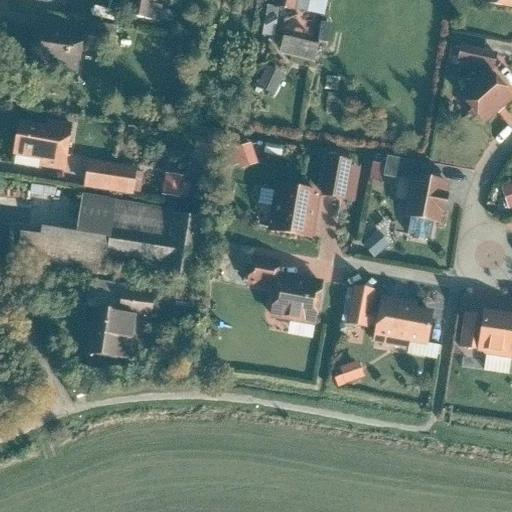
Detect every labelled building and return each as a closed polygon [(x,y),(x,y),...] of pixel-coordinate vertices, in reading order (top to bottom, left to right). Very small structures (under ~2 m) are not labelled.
[(154,0),(153,0),(128,0),(127,16),(152,18),(154,0)] [(274,0),(273,8),(295,11),(296,0),(274,0)] [(511,0),(480,0),(480,5),(511,10),(511,0)] [(112,38),(114,27),(98,23),(95,34),(112,38)] [(323,44),(293,37),(289,56),(327,65),(336,25),(328,23),(323,44)] [(88,37),(37,32),(33,67),(84,73),(88,37)] [(503,66),(503,48),(466,48),(465,65),(503,66)] [(290,77),(270,69),(260,92),(279,100),(290,77)] [(458,101),(481,127),(511,101),(488,75),(458,101)] [(50,132),(21,128),(16,162),(66,169),(73,126),(51,123),(50,132)] [(426,167),(390,161),(387,178),(413,182),(424,184),(426,167)] [(351,164),(332,162),(328,196),(346,199),(351,164)] [(138,172),(88,166),(85,191),(135,198),(138,172)] [(183,179),(165,177),(163,198),(181,200),(183,179)] [(424,184),(413,182),(405,224),(431,229),(439,187),(424,184)] [(311,241),(317,194),(274,188),(268,235),(311,241)] [(194,284),(202,219),(87,205),(83,235),(43,230),(42,237),(23,235),(18,270),(109,281),(110,273),(194,284)] [(369,244),(380,257),(396,244),(386,231),(369,244)] [(282,263),(253,260),(250,283),(280,286),(280,278),(282,263)] [(319,324),(324,284),(280,278),(280,286),(275,319),(319,324)] [(85,358),(141,363),(145,319),(168,321),(170,297),(124,293),(122,315),(89,312),(85,358)] [(426,305),(380,298),(373,344),(411,350),(412,338),(435,342),(439,316),(424,314),(426,305)] [(511,318),(491,315),(489,323),(484,355),(511,360),(511,318)] [(489,323),(468,320),(463,352),(484,355),(489,323)] [(367,361),(343,366),(346,384),(371,379),(367,361)]
